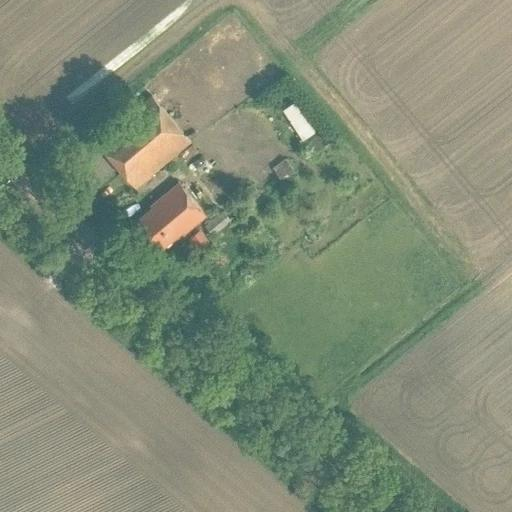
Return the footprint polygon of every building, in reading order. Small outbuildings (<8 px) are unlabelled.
[(154,92),(98,139),(136,185),(192,139),(154,92)] [(295,100),(283,108),(303,140),(315,132),(295,100)] [(285,158),(272,167),(281,180),(294,170),(285,158)] [(187,229),(208,211),(181,178),(152,202),(153,204),(141,214),(165,244),(185,227),(187,229)] [(211,239),(201,226),(191,234),(201,247),(211,239)]
